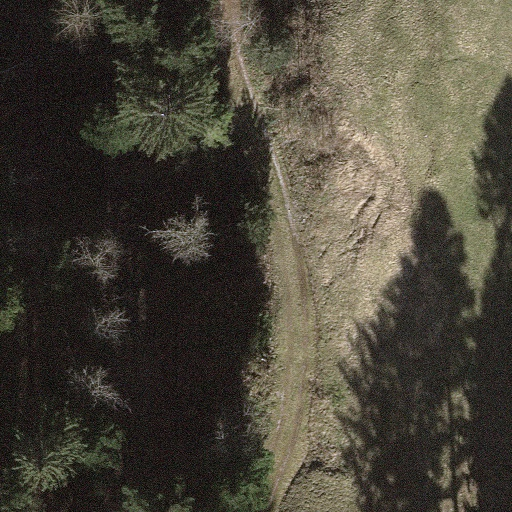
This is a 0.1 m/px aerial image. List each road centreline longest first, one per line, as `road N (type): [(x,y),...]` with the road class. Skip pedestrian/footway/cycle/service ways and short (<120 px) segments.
road 1 (track): [(261,511),(252,397),(257,172),(228,0)]
road 2 (track): [(454,511),(511,245)]
